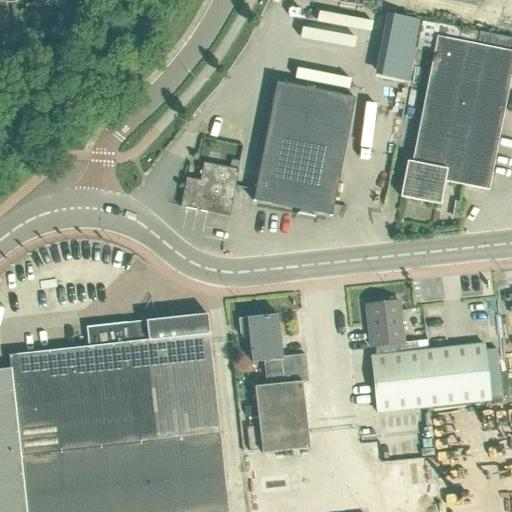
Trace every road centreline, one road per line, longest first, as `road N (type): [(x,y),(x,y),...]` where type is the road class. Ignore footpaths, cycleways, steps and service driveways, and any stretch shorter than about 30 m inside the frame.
road 1 (secondary): [(93,210),(125,216),(192,264),(229,273),(511,244)]
road 2 (unclassified): [(93,210),(107,142),(202,41),(224,0)]
